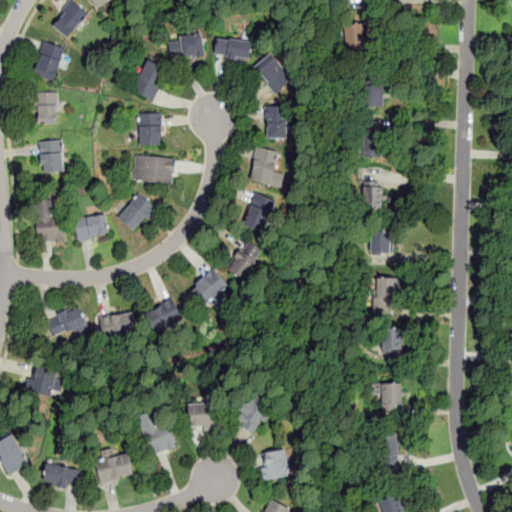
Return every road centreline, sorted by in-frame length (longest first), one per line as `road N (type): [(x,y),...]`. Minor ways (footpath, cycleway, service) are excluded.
road 1 (residential): [(468,0),(456,410),(460,455),(481,511)]
road 2 (residential): [(24,0),(0,64),(7,278),(0,319)]
road 3 (residential): [(7,278),(90,279),(166,250),(208,188),(212,108)]
road 4 (residential): [(26,511),(177,503),(224,475)]
